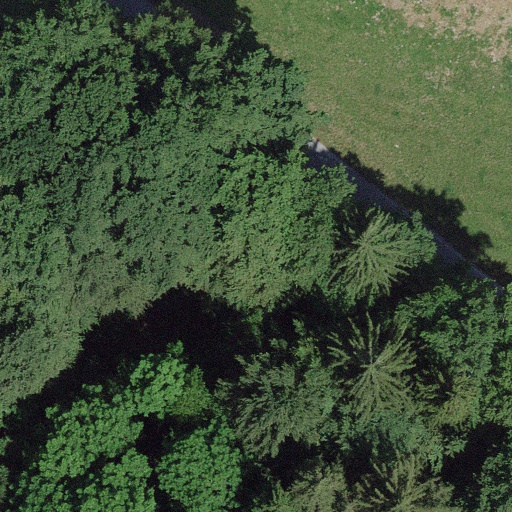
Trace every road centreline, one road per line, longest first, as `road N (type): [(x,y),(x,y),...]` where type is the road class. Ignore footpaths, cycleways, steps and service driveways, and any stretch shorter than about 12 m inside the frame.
road 1 (tertiary): [(125,0),(511,326)]
road 2 (track): [(0,398),(488,308)]
